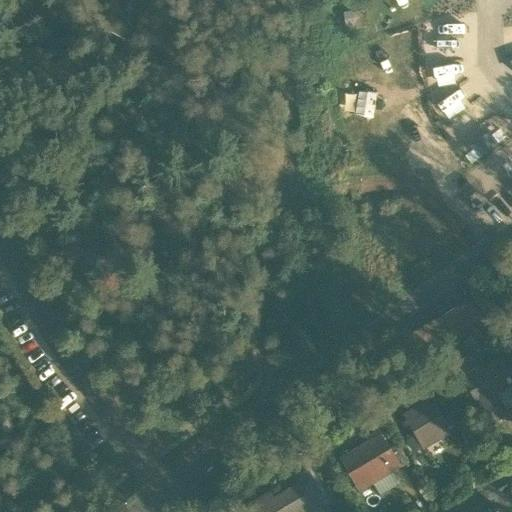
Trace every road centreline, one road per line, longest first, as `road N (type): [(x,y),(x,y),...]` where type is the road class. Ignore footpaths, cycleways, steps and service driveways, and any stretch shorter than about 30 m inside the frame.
road 1 (residential): [(160,492),(511,230)]
road 2 (residential): [(160,492),(0,231)]
road 3 (unknown): [(437,19),(377,66),(375,81),(486,249)]
